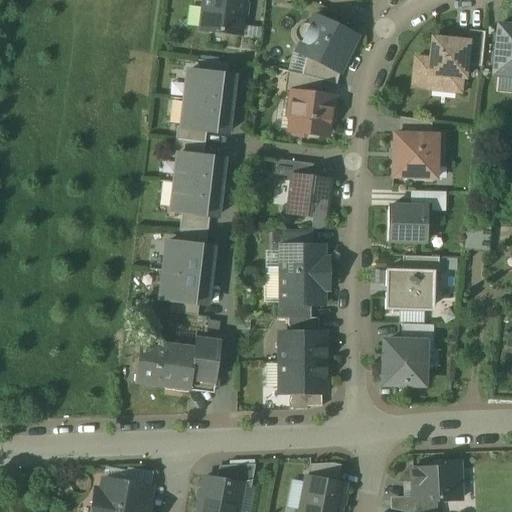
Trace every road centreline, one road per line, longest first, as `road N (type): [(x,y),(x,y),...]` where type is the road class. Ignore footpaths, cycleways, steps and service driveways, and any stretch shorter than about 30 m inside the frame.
road 1 (residential): [(356,433),(355,161)]
road 2 (residential): [(0,450),(180,445)]
road 3 (residential): [(180,445),(356,433)]
road 4 (residential): [(236,148),(219,310)]
road 5 (residential): [(372,432),(511,426)]
road 6 (residential): [(355,161),(369,78),(389,33)]
